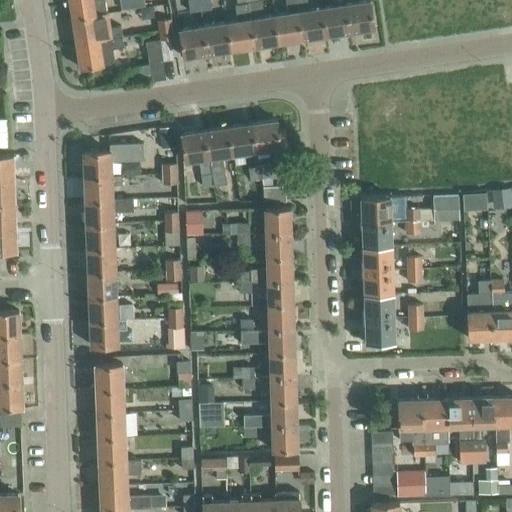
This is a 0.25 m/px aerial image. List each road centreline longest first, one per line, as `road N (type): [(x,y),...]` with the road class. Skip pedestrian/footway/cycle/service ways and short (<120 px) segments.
road 1 (residential): [(334,366),(323,331),(314,73)]
road 2 (residential): [(43,116),(314,73)]
road 3 (residential): [(62,511),(54,283)]
road 4 (residential): [(314,73),(511,44)]
road 5 (residential): [(511,375),(486,359),(334,366)]
road 6 (residential): [(54,283),(43,116)]
road 7 (residential): [(342,511),(334,366)]
